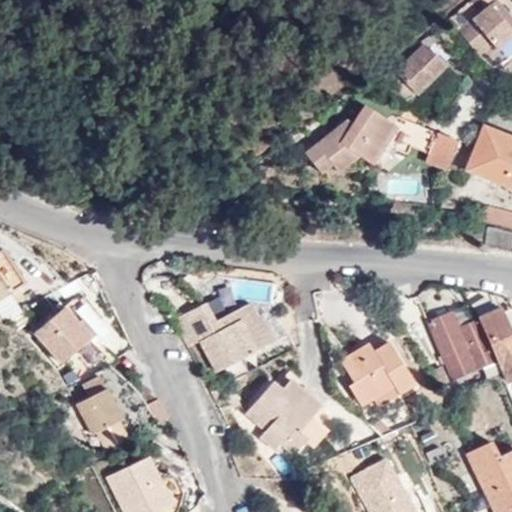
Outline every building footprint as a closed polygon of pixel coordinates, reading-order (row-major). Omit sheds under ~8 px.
[(465,22),(474,35),(499,16),(491,5),(497,0),(464,0),(464,1),(468,6),(462,11),(468,19),(465,22)] [(463,44),(474,35),(465,22),(456,11),(444,20),(463,44)] [(415,97),(447,65),(422,41),(390,73),(415,97)] [(342,131),(337,128),(306,153),(321,172),(331,164),(337,171),(358,154),(375,165),(396,150),(407,154),(410,147),(418,126),(397,118),(395,124),(367,105),(354,124),(348,135),(342,131)] [(347,120),(337,128),(342,131),(348,135),(354,124),(347,120)] [(418,126),(410,147),(427,154),(436,133),(418,126)] [(511,137),(483,126),(466,170),(511,188),(511,137)] [(436,133),(427,154),(425,161),(446,170),(458,141),(436,133)] [(490,222),(511,228),(511,212),(480,203),(476,219),(490,222)] [(352,214),(341,214),(339,235),(359,235),(359,223),(352,223),(352,214)] [(485,245),(511,250),(511,234),(489,229),(485,245)] [(0,294),(5,292),(23,281),(1,246),(0,246),(0,294)] [(0,294),(0,314),(15,307),(5,292),(0,294)] [(77,294),(74,297),(94,319),(97,316),(77,294)] [(29,332),(75,379),(112,360),(114,359),(92,337),(103,327),(94,319),(74,297),(72,296),(68,297),(29,332)] [(220,320),(217,315),(208,299),(190,308),(221,368),(280,337),(264,308),(260,311),(252,297),(230,309),(233,314),(220,320)] [(475,306),(481,318),(500,309),(487,299),(475,306)] [(230,309),(217,315),(220,320),(233,314),(230,309)] [(481,318),(479,318),(487,336),(497,361),(500,367),(502,366),(510,380),(511,378),(511,333),(503,313),(500,309),(481,318)] [(511,309),(503,313),(511,333),(511,309)] [(452,312),(428,322),(442,355),(487,336),(479,318),(459,327),(452,312)] [(442,355),(452,379),(497,361),(487,336),(442,355)] [(394,384),(399,392),(416,381),(390,341),(374,349),(370,341),(342,358),(356,380),(350,384),(362,403),(374,396),(394,384)] [(293,378),(285,387),(290,393),(298,382),(293,378)] [(290,393),(285,387),(274,379),(249,410),(268,427),(263,432),(279,446),(284,440),(296,451),(310,436),(318,442),(331,426),(316,412),(323,403),(298,382),(290,393)] [(379,404),(399,392),(394,384),(374,396),(379,404)] [(111,400),(107,391),(104,387),(74,403),(91,433),(121,416),(111,400)] [(113,388),(107,391),(111,400),(117,396),(113,388)] [(147,427),(167,417),(156,396),(133,410),(147,427)] [(511,449),(498,456),(490,443),(467,453),(495,511),(511,502),(511,449)] [(150,511),(170,503),(153,467),(147,454),(107,473),(125,511),(150,511)] [(172,473),(153,467),(170,503),(174,510),(181,490),(172,473)] [(511,511),(511,502),(495,511),(511,511)]
